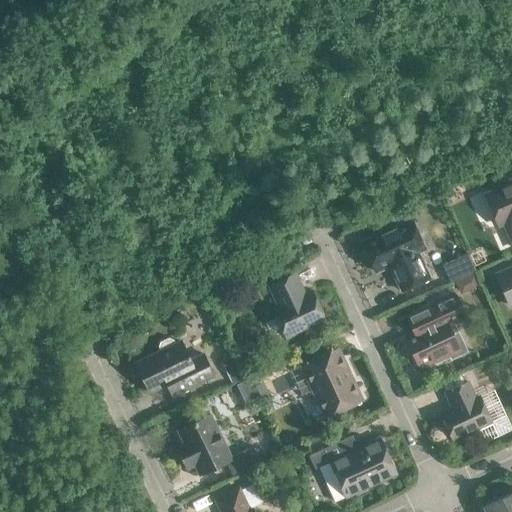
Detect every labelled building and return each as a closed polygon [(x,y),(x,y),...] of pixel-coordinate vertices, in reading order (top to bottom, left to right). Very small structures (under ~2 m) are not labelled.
[(511,180),(501,184),(501,188),(485,195),(498,225),(504,223),(511,242),(511,180)] [(375,272),(388,267),(391,274),(393,273),(402,291),(429,278),(417,253),(425,250),(411,220),(395,227),(392,226),(382,230),(380,234),(362,243),(375,272)] [(475,272),(468,254),(442,266),(450,283),(475,272)] [(511,268),(496,275),(510,306),(511,305),(511,268)] [(302,331),(325,320),(312,291),(302,295),(299,288),(301,286),(295,273),(269,286),(278,306),(272,309),(286,338),(291,336),(292,339),(296,340),(302,338),(303,334),(302,331)] [(479,285),(474,273),(455,281),(461,294),(479,285)] [(433,361),(434,365),(450,358),(448,354),(459,349),(452,335),(458,332),(454,323),(464,318),(454,295),(413,314),(419,326),(421,325),(423,330),(405,338),(419,367),(433,361)] [(150,393),(166,385),(172,398),(214,377),(202,354),(189,360),(181,342),(175,345),(173,341),(168,339),(161,343),(159,347),(161,351),(136,364),(150,393)] [(339,346),(324,353),(324,354),(300,365),(324,418),(362,400),(344,361),(345,360),(339,346)] [(511,365),(511,356),(511,354),(501,359),(504,366),(509,367),(511,365)] [(233,358),(223,364),(232,382),(242,377),(233,358)] [(270,395),(264,382),(255,387),(261,399),(270,395)] [(452,405),(454,408),(441,414),(453,440),(491,422),(479,397),(475,399),(468,382),(445,393),(451,405),(452,405)] [(226,462),(232,475),(260,461),(253,447),(231,457),(210,415),(178,430),(184,444),(177,447),(187,469),(195,465),(199,475),(226,462)] [(318,468),(334,502),(345,497),(345,498),(396,474),(380,438),(352,450),(347,438),(308,456),(315,469),(318,468)] [(254,511),(253,509),(249,511),(238,489),(216,500),(221,511),(254,511)] [(511,511),(511,492),(483,506),(486,511),(511,511)]
